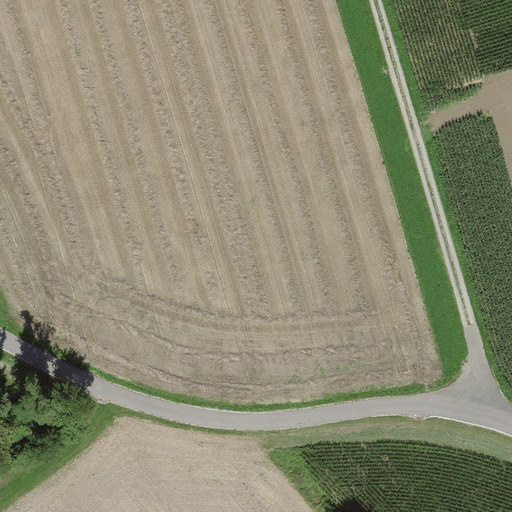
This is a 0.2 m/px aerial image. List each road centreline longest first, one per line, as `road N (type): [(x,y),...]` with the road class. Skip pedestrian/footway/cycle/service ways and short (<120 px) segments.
road 1 (track): [(511,434),(407,414),(285,425),(171,417),(0,338)]
road 2 (track): [(371,0),(498,429)]
